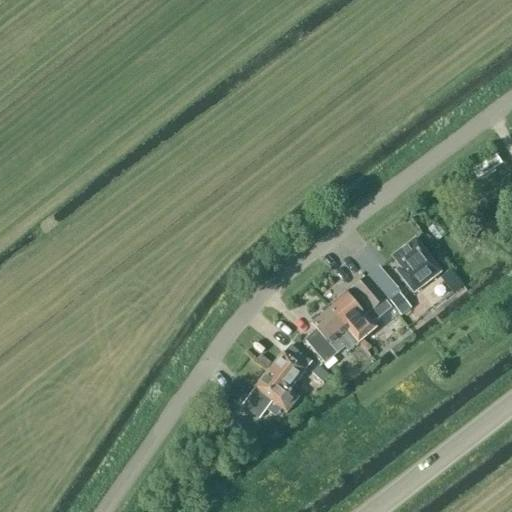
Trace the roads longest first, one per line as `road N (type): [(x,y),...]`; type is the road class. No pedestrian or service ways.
road 1 (unclassified): [(103,511),(247,308),(293,265)]
road 2 (residential): [(293,265),(511,98)]
road 3 (secondary): [(372,511),(511,403)]
